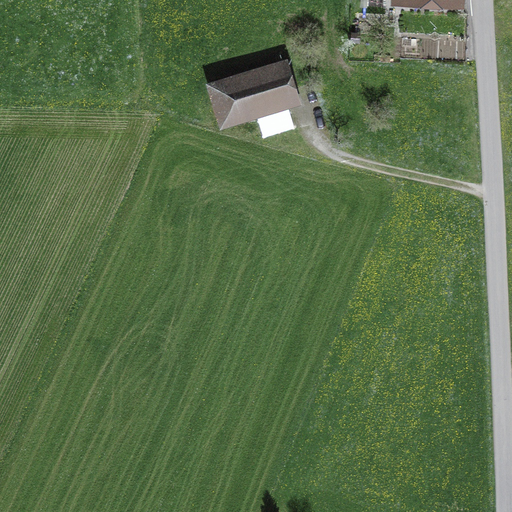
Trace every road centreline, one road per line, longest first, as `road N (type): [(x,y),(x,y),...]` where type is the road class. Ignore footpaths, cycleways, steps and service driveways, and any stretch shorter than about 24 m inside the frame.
road 1 (unclassified): [(507,511),(481,0)]
road 2 (track): [(316,152),(491,192)]
